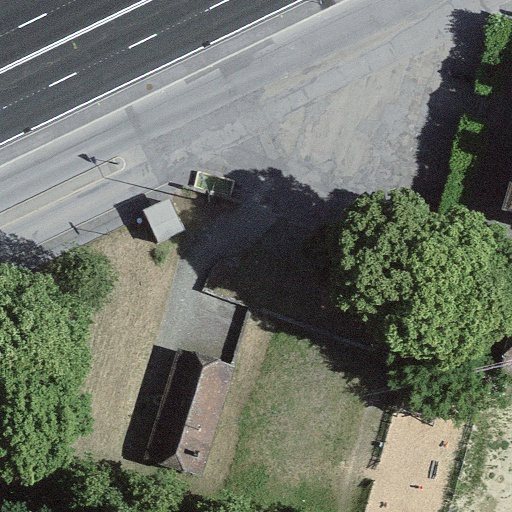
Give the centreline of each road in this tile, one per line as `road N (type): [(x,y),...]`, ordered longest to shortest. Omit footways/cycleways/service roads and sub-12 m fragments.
road 1 (tertiary): [(0,180),(373,0)]
road 2 (primary): [(0,72),(150,0)]
